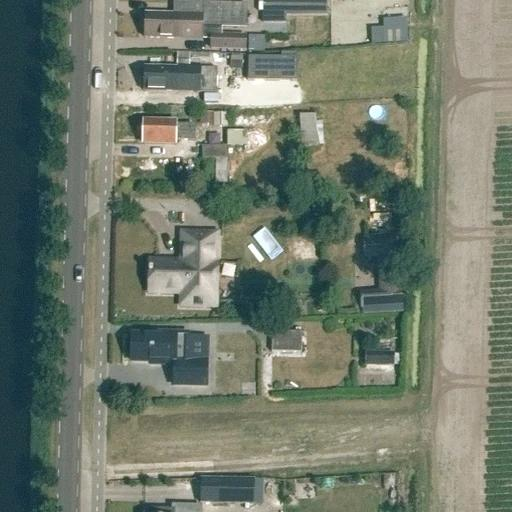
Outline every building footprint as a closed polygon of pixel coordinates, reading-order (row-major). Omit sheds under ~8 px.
[(269,0),(270,15),(314,14),(314,0),(269,0)] [(246,29),(246,8),(175,5),(175,16),(147,15),(146,40),(181,41),(181,40),(201,41),(202,28),(246,29)] [(405,31),(382,32),(382,44),(406,43),(405,31)] [(207,50),(244,51),(244,36),(208,35),(207,50)] [(175,54),(175,69),(188,69),(188,54),(175,54)] [(248,58),(248,82),(296,83),(297,59),(295,59),(295,54),(281,54),(281,59),(248,58)] [(230,70),(242,70),(243,58),(231,57),(230,70)] [(146,68),(145,93),(180,94),(216,94),(217,70),(201,70),(146,68)] [(212,114),(200,114),(200,126),(212,126),(212,114)] [(213,128),(228,128),(227,115),(213,115),(213,128)] [(299,149),(315,148),(313,116),(297,117),(299,149)] [(195,142),(195,127),(177,127),(177,122),(144,122),(144,145),(177,145),(177,142),(195,142)] [(225,147),(245,147),(244,132),(225,132),(225,147)] [(225,184),(224,147),(200,148),(200,160),(213,160),(213,184),(225,184)] [(151,292),(180,293),(179,310),(214,310),(214,301),(215,236),(190,236),(190,265),(151,264),(151,292)] [(379,268),(380,292),(362,293),(363,309),(401,307),(399,267),(379,268)] [(189,362),(189,335),(152,334),(152,337),(133,337),(132,363),(152,363),(152,366),(176,367),(176,387),(208,388),(208,363),(189,362)] [(301,334),(272,334),(272,354),(301,354),(301,334)] [(395,355),(378,354),(378,366),(395,367),(395,355)] [(251,506),(252,480),(198,479),(198,505),(251,506)]
